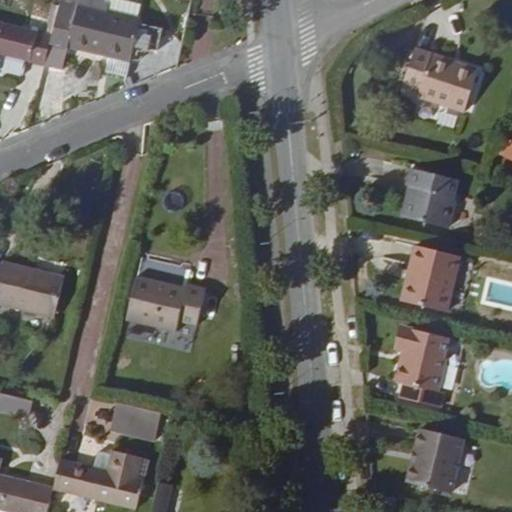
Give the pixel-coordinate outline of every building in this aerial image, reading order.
[(60,0),(54,23),(52,31),(131,52),(142,10),(139,10),(109,2),(99,0),(60,0)] [(109,0),(109,2),(139,10),(141,0),(109,0)] [(0,42),(47,54),(52,31),(54,23),(0,9),(0,42)] [(0,57),(0,71),(19,76),(22,61),(0,57)] [(413,114),(459,128),(472,86),(409,67),(398,102),(415,107),(413,114)] [(511,146),(500,143),(497,156),(511,159),(511,146)] [(409,196),(406,208),(404,207),(399,228),(445,239),(451,213),(448,212),(453,191),(408,180),(404,195),(409,196)] [(154,219),(144,261),(192,272),(195,261),(214,266),(222,235),(154,219)] [(5,254),(0,253),(0,291),(57,307),(68,266),(6,250),(5,254)] [(412,277),(409,291),(404,289),(398,311),(443,322),(456,267),(412,257),(407,276),(412,277)] [(201,323),(205,282),(135,274),(129,322),(178,327),(178,321),(201,323)] [(412,277),(407,276),(404,289),(409,291),(412,277)] [(405,360),(402,373),(398,372),(393,391),(402,393),(398,407),(437,416),(441,401),(437,400),(444,368),(441,368),(446,348),(402,337),(396,358),(402,359),(405,360)] [(143,423),(149,396),(119,389),(113,416),(143,423)] [(63,447),(55,478),(138,498),(144,468),(139,467),(144,446),(115,438),(110,459),(63,447)] [(417,458),(409,491),(447,501),(460,448),(418,438),(413,457),(417,458)] [(46,511),(55,478),(0,463),(0,452),(2,446),(0,445),(0,494),(21,500),(31,503),(29,511),(46,511)] [(417,458),(413,457),(405,490),(409,491),(417,458)] [(160,470),(152,502),(151,505),(165,509),(173,473),(160,470)] [(0,511),(18,511),(21,500),(0,494),(0,511)]
